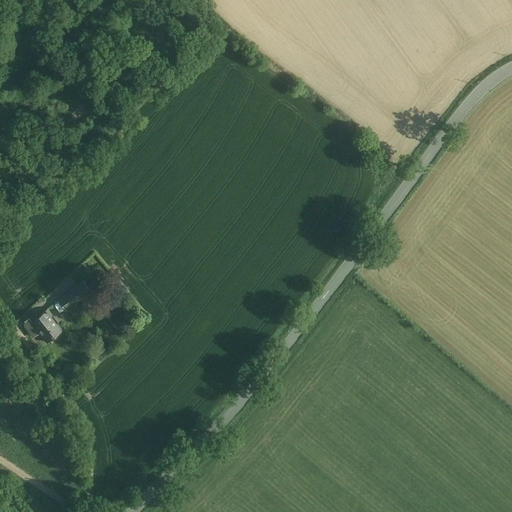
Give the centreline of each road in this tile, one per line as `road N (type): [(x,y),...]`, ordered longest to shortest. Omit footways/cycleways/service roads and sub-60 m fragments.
road 1 (secondary): [(128,511),(328,290),(467,104),(511,67)]
road 2 (residential): [(45,368),(83,437),(86,511)]
